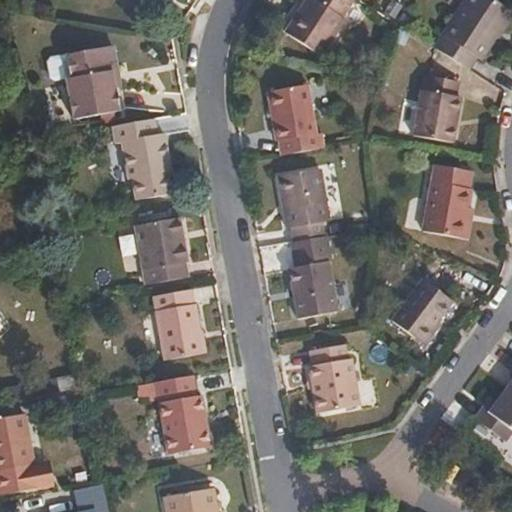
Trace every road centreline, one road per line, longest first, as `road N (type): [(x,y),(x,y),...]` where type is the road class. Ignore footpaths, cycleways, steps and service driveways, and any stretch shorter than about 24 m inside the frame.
road 1 (residential): [(239,0),(203,54),(281,494)]
road 2 (residential): [(511,302),(385,477)]
